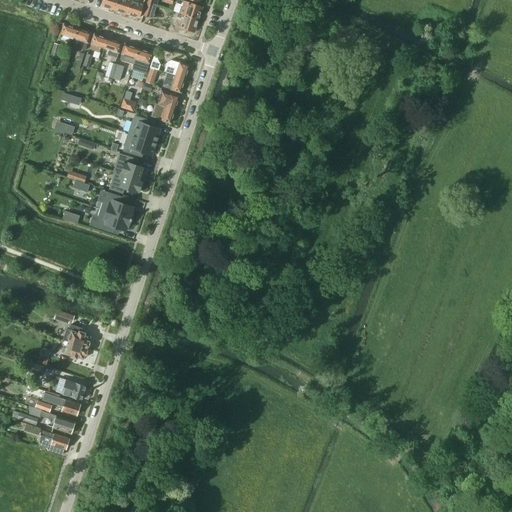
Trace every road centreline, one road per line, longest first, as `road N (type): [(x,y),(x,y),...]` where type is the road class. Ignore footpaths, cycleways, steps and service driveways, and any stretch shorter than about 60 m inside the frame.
road 1 (unclassified): [(64,511),(213,52)]
road 2 (residential): [(52,0),(213,52)]
road 3 (track): [(308,0),(443,65)]
